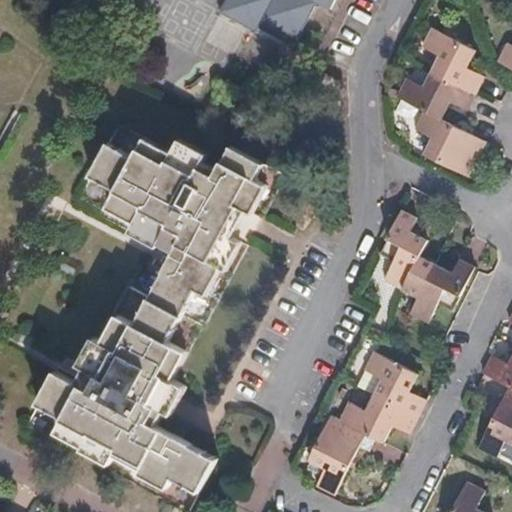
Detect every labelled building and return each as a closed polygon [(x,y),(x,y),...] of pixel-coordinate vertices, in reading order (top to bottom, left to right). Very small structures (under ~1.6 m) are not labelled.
[(230,0),(224,13),(296,49),(321,1),(334,7),(337,0),(230,0)] [(441,53),(432,70),(477,93),(486,75),(469,67),(478,49),(433,26),(424,45),(441,53)] [(498,61),(511,68),(511,43),(508,42),(498,61)] [(408,77),(399,96),(426,109),(444,118),(453,101),(469,109),(477,93),(432,70),(424,86),(408,77)] [(444,118),(426,109),(416,129),(433,138),(426,154),(469,176),(487,140),(486,139),(444,118)] [(150,421),(158,406),(171,413),(185,385),(172,378),(187,352),(169,342),(197,289),(206,293),(221,266),(226,269),(240,242),(232,237),(241,218),(246,209),(253,212),(267,184),(256,179),(264,164),(232,147),(218,172),(202,164),(206,155),(180,141),(172,155),(145,140),(135,159),(109,144),(92,176),(118,190),(109,206),(137,222),(131,231),(158,246),(159,244),(175,253),(137,325),(120,316),(105,344),(97,339),(82,366),(92,371),(83,386),(57,373),(40,404),(66,418),(59,431),(86,446),(85,448),(112,463),(117,453),(145,468),(143,472),(169,486),(174,477),(200,491),(218,458),(150,421)] [(385,281),(402,289),(410,272),(426,279),(435,262),(419,254),(427,239),(411,230),(417,218),(402,210),(380,255),(394,261),(385,281)] [(410,272),(402,289),(419,297),(410,313),(429,323),(439,303),(453,310),(475,266),(459,258),(453,271),(435,262),(426,279),(410,272)] [(382,379),(374,395),(420,417),(428,399),(411,391),(419,373),(375,352),(365,371),(382,379)] [(491,357),(483,373),(510,386),(511,387),(511,358),(509,364),(492,356),(491,357)] [(511,387),(510,386),(479,450),(497,459),(506,441),(511,443),(511,387)] [(420,417),(374,395),(366,410),(349,402),(339,421),(366,433),(385,443),(394,425),(411,434),(420,417)] [(339,421),(331,416),(309,461),(325,469),(316,487),(335,496),(366,433),(339,421)] [(481,511),(476,509),(485,491),(466,482),(451,511),(481,511)]
